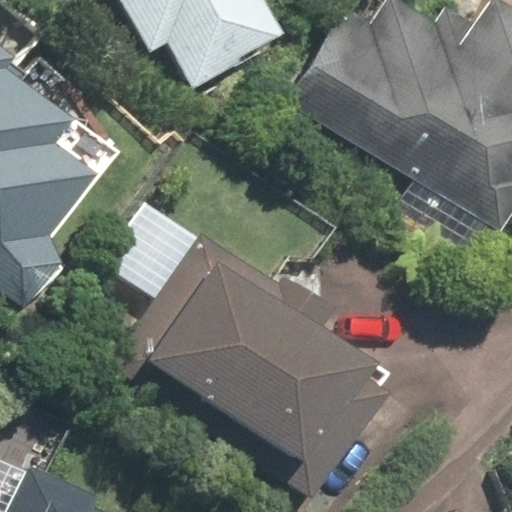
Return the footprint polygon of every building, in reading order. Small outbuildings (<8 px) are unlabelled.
[(61,0),(64,5),(72,0),(103,0),(132,58),(148,51),(169,95),(268,37),(246,0),(61,0)] [(370,0),(350,36),(323,20),(274,104),(489,229),(511,189),(511,112),(511,111),(511,22),(473,0),(462,0),(441,38),(375,0),(370,0)] [(0,310),(44,261),(26,245),(81,183),(37,144),(51,129),(0,83),(0,310)] [(279,462),(343,370),(296,337),(306,322),(133,200),(88,264),(141,301),(95,365),(153,406),(146,417),(280,511),(304,479),(279,462)] [(104,511),(10,472),(0,495),(0,511),(104,511)]
